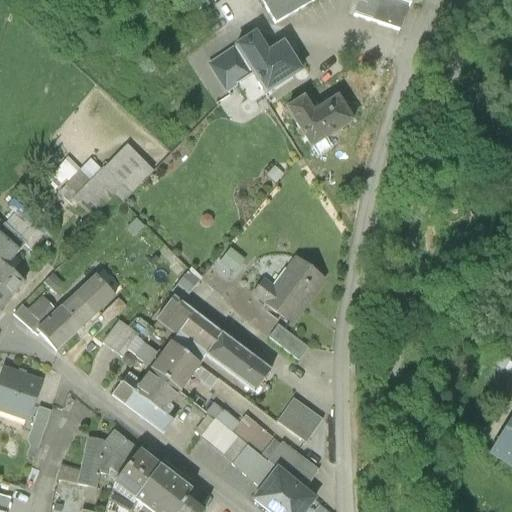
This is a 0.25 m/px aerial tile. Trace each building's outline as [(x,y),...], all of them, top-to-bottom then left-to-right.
[(262,0),(276,23),(316,0),(360,0),(355,16),(400,31),(410,4),(398,0),(262,0)] [(258,30),(234,45),(252,74),(267,97),(306,72),(285,40),(270,50),(258,30)] [(252,74),(234,45),(207,65),(226,94),(252,74)] [(310,93),(287,107),(311,145),(356,117),(341,93),(318,107),(310,93)] [(193,132),(186,124),(177,133),(184,140),(193,132)] [(156,171),(128,144),(91,181),(83,174),(60,198),(69,206),(74,201),(90,217),(115,192),(125,202),(156,171)] [(285,175),(275,167),(268,175),(278,183),(285,175)] [(16,212),(5,224),(26,244),(31,248),(43,236),(16,212)] [(256,216),(250,224),(256,228),(261,220),(256,216)] [(145,229),(138,221),(127,231),(134,239),(145,229)] [(26,244),(5,224),(0,229),(0,232),(19,251),(26,244)] [(0,288),(12,299),(27,284),(13,271),(20,263),(14,257),(19,251),(0,232),(0,288)] [(231,249),(220,262),(235,274),(246,261),(231,249)] [(274,285),(265,278),(252,295),(292,325),(327,279),(296,256),(274,285)] [(200,282),(188,272),(172,292),(184,302),(200,282)] [(57,312),(38,330),(41,333),(59,352),(117,297),(97,275),(57,312)] [(52,275),(44,284),(54,294),(63,285),(52,275)] [(0,312),(12,299),(0,288),(0,312)] [(22,306),(13,317),(36,337),(41,333),(38,330),(57,312),(42,297),(28,312),(22,306)] [(202,365),(207,357),(224,335),(175,297),(157,320),(178,336),(173,343),(202,365)] [(118,301),(101,316),(109,325),(126,309),(118,301)] [(119,322),(102,345),(122,359),(138,336),(119,322)] [(309,348),(279,326),(269,338),(299,361),(309,348)] [(224,335),(207,357),(256,394),(273,372),(224,335)] [(202,365),(173,343),(153,369),(182,391),(202,365)] [(43,380),(1,367),(0,371),(0,413),(29,423),(43,380)] [(153,369),(142,383),(154,393),(138,417),(163,436),(174,422),(169,417),(175,410),(171,407),(182,391),(153,369)] [(111,396),(138,417),(154,393),(142,383),(129,373),(111,396)] [(294,400),(277,423),(306,445),(324,421),(294,400)] [(50,412),(38,408),(27,441),(39,445),(50,412)] [(200,438),(214,422),(207,416),(193,432),(200,438)] [(247,416),(232,434),(260,457),(275,439),(247,416)] [(511,417),(488,455),(511,469),(511,417)] [(232,434),(215,421),(214,422),(200,438),(253,482),(268,464),(260,457),(232,434)] [(120,477),(141,450),(115,429),(104,442),(86,438),(79,472),(76,487),(94,493),(100,475),(107,476),(110,470),(120,477)] [(319,470),(282,443),(268,464),(304,491),(319,470)] [(114,485),(135,501),(162,466),(141,450),(120,477),(114,485)] [(195,491),(162,466),(135,501),(149,511),(189,511),(183,507),(195,491)] [(76,487),(79,472),(60,467),(57,483),(76,487)] [(253,501),(266,511),(304,511),(314,501),(276,471),(253,501)]
